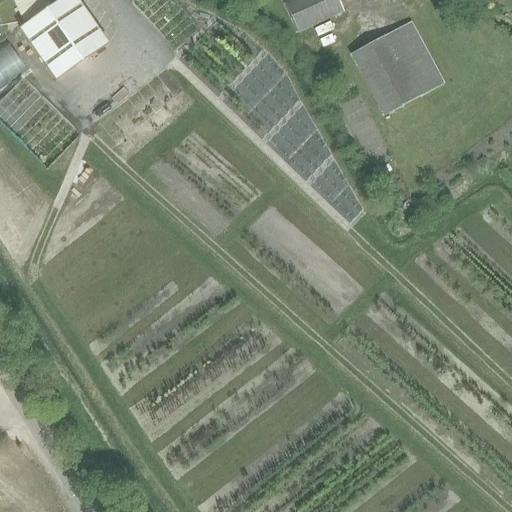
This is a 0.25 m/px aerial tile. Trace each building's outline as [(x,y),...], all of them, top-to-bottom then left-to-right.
[(11,0),(19,16),(48,2),(47,0),(11,0)] [(19,30),(55,81),(107,45),(75,0),(62,0),(51,8),(42,14),(19,30)] [(137,0),(138,0),(177,47),(201,27),(178,0),(137,0)] [(298,35),(344,13),(337,0),(289,0),(283,3),(298,35)] [(383,118),(444,85),(411,23),(350,56),(383,118)] [(0,55),(0,88),(28,75),(15,48),(0,55)]
